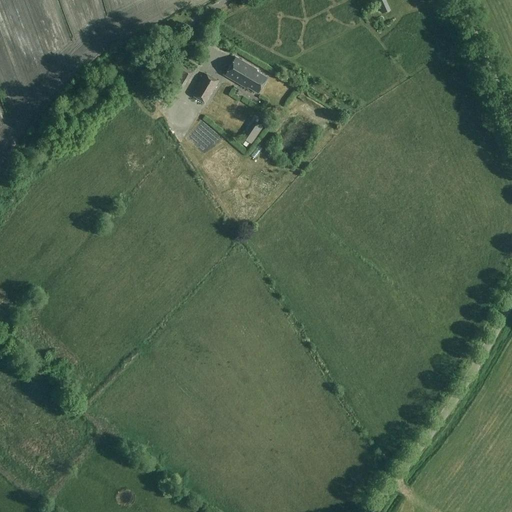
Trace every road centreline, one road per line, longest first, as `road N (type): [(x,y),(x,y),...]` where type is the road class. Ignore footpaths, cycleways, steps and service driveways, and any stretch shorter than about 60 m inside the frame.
road 1 (unclassified): [(368,511),(442,416),(511,298)]
road 2 (unclassified): [(511,114),(459,0)]
